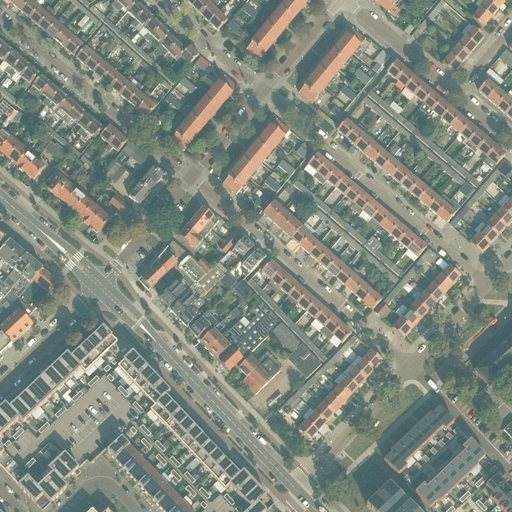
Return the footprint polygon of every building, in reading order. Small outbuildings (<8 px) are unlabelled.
[(15,0),(12,4),(21,12),(30,0),(15,0)] [(30,0),(21,12),(29,19),(39,8),(34,4),(37,0),(30,0)] [(111,5),(115,9),(123,0),(114,0),(115,1),(111,5)] [(123,8),(127,13),(137,2),(135,0),(123,0),(115,9),(118,13),(123,8)] [(199,0),(193,7),(192,7),(200,15),(215,0),(214,0),(208,0),(207,1),(206,0),(199,0)] [(215,0),(200,15),(209,23),(219,13),(215,9),(214,8),(219,4),(215,0)] [(287,0),(287,2),(300,13),(310,0),(287,0)] [(376,0),(375,1),(388,12),(394,17),(399,11),(394,6),(395,5),(398,0),(376,0)] [(416,0),(416,1),(428,11),(433,6),(426,0),(416,0)] [(487,0),(479,0),(475,5),(480,10),(491,19),(499,10),(491,3),(490,2),(488,1),(487,0)] [(488,0),(488,1),(490,2),(491,3),(499,10),(506,1),(505,0),(488,0)] [(441,1),(434,10),(438,14),(445,5),(441,1)] [(127,13),(135,21),(146,10),(137,2),(127,13)] [(287,2),(260,34),(273,45),(300,13),(287,2)] [(245,5),(241,10),(253,20),(258,15),(245,5)] [(92,7),(89,10),(99,19),(102,16),(92,7)] [(39,8),(29,19),(38,27),(52,11),(48,8),(44,12),(39,8)] [(209,23),(217,32),(220,29),(224,25),(227,21),(223,17),(227,12),(223,8),(219,13),(209,23)] [(139,25),(143,29),(154,19),(146,10),(135,21),(131,25),(135,29),(139,25)] [(434,10),(428,17),(432,21),(438,14),(434,10)] [(491,19),(480,10),(472,20),(483,29),(491,19)] [(38,27),(47,34),(56,23),(51,19),(55,14),(52,11),(38,27)] [(415,18),(407,11),(402,17),(410,24),(415,18)] [(92,17),(89,20),(98,28),(101,25),(92,17)] [(56,23),(47,34),(56,42),(69,26),(60,18),(56,23)] [(105,19),(102,22),(110,29),(113,26),(105,19)] [(143,29),(138,34),(143,39),(144,38),(147,41),(162,27),(154,19),(143,29)] [(227,27),(235,34),(239,28),(231,21),(227,27)] [(404,32),(408,36),(415,27),(411,23),(404,32)] [(69,26),(56,42),(64,49),(74,38),(78,33),(69,26)] [(155,41),(160,45),(170,35),(162,27),(147,41),(151,45),(155,41)] [(248,28),(243,33),(243,34),(250,39),(255,34),(248,28)] [(418,28),(410,38),(412,39),(413,40),(414,41),(422,32),(421,31),(418,28)] [(105,29),(103,32),(109,37),(112,34),(105,29)] [(474,29),(466,38),(476,47),(484,38),(474,29)] [(352,30),(339,45),(352,56),(353,55),(358,58),(370,44),(352,30)] [(112,34),(109,37),(118,45),(120,42),(112,34)] [(122,34),(119,37),(128,45),(131,42),(122,34)] [(273,45),(260,34),(246,50),(259,61),(273,45)] [(160,45),(156,49),(164,58),(168,53),(178,43),(170,35),(160,45)] [(74,38),(64,49),(73,57),(87,41),(83,37),(79,42),(74,38)] [(466,38),(458,47),(469,56),(476,47),(466,38)] [(120,42),(118,45),(123,50),(126,47),(120,42)] [(76,59),(85,66),(94,55),(89,51),(93,46),(89,43),(76,59)] [(168,53),(176,62),(186,51),(178,43),(168,53)] [(453,43),(446,52),(450,56),(461,65),(469,56),(458,47),(453,43)] [(0,48),(0,60),(3,63),(13,52),(4,44),(0,48)] [(339,45),(312,77),(325,88),(352,56),(339,45)] [(186,51),(176,62),(180,65),(184,61),(188,66),(199,56),(190,47),(186,51)] [(376,65),(372,70),(376,74),(381,69),(390,58),(382,51),(373,62),(376,65)] [(511,56),(506,51),(502,55),(511,62),(511,56)] [(0,66),(0,70),(3,73),(4,72),(8,75),(21,59),(13,52),(3,63),(0,66)] [(132,52),(129,55),(135,60),(137,57),(132,52)] [(85,66),(93,74),(103,63),(94,55),(85,66)] [(461,65),(450,56),(442,65),(453,74),(461,65)] [(16,74),(21,77),(30,66),(21,59),(8,75),(12,78),(16,74)] [(93,74),(102,81),(116,65),(112,62),(108,66),(103,63),(93,74)] [(197,62),(193,67),(201,74),(206,69),(197,62)] [(387,73),(396,81),(405,70),(396,63),(387,73)] [(102,81),(111,88),(120,77),(116,73),(120,68),(116,65),(102,81)] [(146,65),(143,68),(149,73),(152,70),(146,65)] [(30,66),(21,77),(26,82),(22,87),(26,90),(39,74),(30,66)] [(358,70),(354,76),(366,86),(371,81),(358,70)] [(405,70),(396,81),(405,89),(414,78),(405,70)] [(164,74),(162,76),(173,86),(175,84),(175,83),(176,83),(165,73),(164,73),(164,74)] [(478,92),(487,100),(496,89),(500,85),(486,74),(484,76),(484,77),(484,78),(484,79),(487,82),(478,92)] [(157,75),(154,78),(160,84),(163,81),(157,75)] [(36,91),(41,95),(51,84),(42,76),(28,92),(32,96),(36,91)] [(111,88),(120,96),(129,85),(133,80),(129,76),(125,81),(120,77),(111,88)] [(224,77),(210,93),(224,104),(237,88),(224,77)] [(325,88),(312,77),(298,94),(312,105),(325,88)] [(405,89),(414,96),(423,86),(414,78),(405,89)] [(184,79),(179,84),(179,85),(190,94),(191,94),(195,89),(184,79)] [(163,81),(160,84),(169,91),(171,88),(163,81)] [(42,104),(46,107),(59,91),(51,84),(41,95),(46,99),(42,104)] [(120,96),(129,103),(138,92),(142,87),(138,84),(134,89),(129,85),(120,96)] [(414,96),(423,104),(432,93),(423,86),(414,96)] [(357,98),(344,87),(340,92),(352,103),(357,98)] [(487,100),(496,108),(505,97),(496,89),(487,100)] [(59,91),(46,107),(49,110),(53,105),(54,106),(59,110),(68,99),(59,91)] [(129,103),(137,111),(147,100),(151,95),(147,91),(143,96),(138,92),(129,103)] [(367,96),(376,104),(380,99),(370,91),(367,96)] [(505,97),(496,108),(505,115),(511,107),(511,93),(510,92),(505,97)] [(6,94),(4,97),(11,103),(14,99),(7,93),(6,94)] [(210,93),(184,125),(197,136),(224,104),(210,93)] [(428,116),(432,112),(441,101),(432,93),(423,104),(419,109),(428,116)] [(180,104),(170,96),(165,101),(175,110),(180,104)] [(365,98),(362,102),(371,110),(374,106),(365,98)] [(68,99),(59,110),(63,114),(59,119),(60,119),(63,122),(77,106),(68,99)] [(376,104),(385,112),(389,107),(380,99),(376,104)] [(147,100),(137,111),(146,118),(156,107),(147,100)] [(432,112),(441,119),(450,109),(441,101),(432,112)] [(3,102),(0,105),(0,111),(8,119),(0,127),(0,129),(2,132),(12,120),(17,114),(3,102)] [(19,103),(16,106),(25,113),(27,111),(19,103)] [(77,106),(63,122),(67,125),(71,120),(71,121),(76,125),(86,114),(77,106)] [(374,106),(371,110),(378,116),(381,112),(374,106)] [(330,113),(338,120),(342,114),(334,107),(330,113)] [(385,112),(394,119),(398,115),(389,107),(385,112)] [(441,119),(450,127),(459,117),(450,109),(441,119)] [(27,111),(25,113),(32,119),(34,116),(27,111)] [(164,119),(156,112),(151,119),(159,125),(164,119)] [(17,114),(12,120),(16,123),(21,118),(17,114)] [(86,114),(76,125),(81,129),(77,134),(81,137),(94,121),(86,114)] [(385,115),(382,119),(389,125),(392,121),(385,115)] [(394,119),(404,127),(407,123),(398,115),(394,119)] [(450,127),(459,135),(468,124),(459,117),(450,127)] [(94,121),(81,137),(85,140),(89,135),(94,140),(103,129),(94,121)] [(276,121),(263,137),(276,148),(289,132),(276,121)] [(337,132),(346,139),(355,129),(346,121),(337,132)] [(392,121),(389,125),(396,131),(399,127),(392,121)] [(407,123),(404,127),(411,133),(414,129),(407,123)] [(459,135),(468,143),(477,132),(468,124),(459,135)] [(45,126),(43,129),(52,136),(54,133),(45,125),(45,126)] [(197,136),(184,125),(170,141),(184,152),(197,136)] [(346,139),(355,147),(364,137),(367,133),(358,125),(355,129),(346,139)] [(35,126),(31,132),(35,136),(40,130),(35,126)] [(100,138),(109,145),(118,134),(109,126),(100,138)] [(404,131),(400,135),(401,135),(407,141),(411,137),(404,131)] [(0,151),(11,139),(2,132),(0,134),(0,151)] [(418,132),(415,136),(422,142),(425,138),(418,132)] [(475,153),(478,150),(487,140),(477,132),(468,143),(466,146),(475,153)] [(109,145),(105,150),(108,153),(112,148),(113,149),(118,153),(121,149),(127,142),(118,134),(109,145)] [(56,135),(54,138),(60,144),(63,141),(56,135)] [(263,137),(236,169),(249,180),(276,148),(263,137)] [(355,147),(364,155),(373,144),(364,137),(355,147)] [(411,137),(407,141),(414,147),(418,143),(411,137)] [(425,138),(422,142),(429,148),(432,144),(425,138)] [(7,158),(8,159),(19,146),(11,139),(0,151),(0,152),(2,155),(1,156),(6,159),(7,158)] [(47,140),(43,145),(47,149),(51,143),(47,140)] [(487,140),(478,150),(482,154),(479,158),(483,162),(487,158),(496,148),(487,140)] [(63,141),(60,144),(67,150),(70,147),(63,141)] [(15,165),(17,167),(31,150),(31,149),(23,142),(19,146),(8,159),(11,162),(10,163),(14,167),(15,165)] [(47,149),(45,151),(58,163),(59,163),(67,154),(66,154),(65,153),(56,145),(55,146),(54,146),(54,145),(51,143),(47,149)] [(129,143),(122,152),(127,156),(143,169),(148,174),(154,169),(157,167),(137,150),(136,150),(134,148),(129,143)] [(364,155),(373,163),(382,152),(373,144),(364,155)] [(373,163),(382,170),(391,160),(399,150),(394,145),(386,155),(382,152),(373,163)] [(422,146),(418,150),(419,151),(425,156),(429,152),(422,146)] [(296,153),(304,160),(309,155),(300,148),(296,153)] [(436,148),(433,152),(440,158),(443,154),(436,148)] [(496,148),(487,158),(482,163),(492,171),(505,156),(496,148)] [(36,161),(31,156),(34,152),(31,150),(17,167),(19,169),(18,170),(22,174),(24,172),(25,174),(36,161)] [(74,150),(71,153),(77,158),(78,159),(80,156),(81,156),(74,150)] [(429,152),(425,156),(432,162),(436,158),(429,152)] [(443,154),(440,158),(447,164),(450,160),(443,154)] [(308,166),(317,173),(326,163),(317,155),(308,166)] [(83,157),(80,161),(89,168),(92,165),(83,157)] [(382,170),(391,178),(400,167),(391,160),(382,170)] [(36,161),(25,174),(33,181),(45,168),(36,161)] [(282,162),(278,167),(290,177),(295,172),(282,162)] [(440,162),(436,166),(437,166),(443,172),(447,168),(440,162)] [(511,169),(503,162),(496,171),(500,174),(505,179),(511,171),(511,169)] [(101,178),(99,180),(99,181),(103,184),(105,186),(106,185),(120,169),(114,163),(105,174),(104,174),(101,178)] [(317,173),(326,181),(335,171),(326,163),(317,173)] [(454,163),(451,167),(458,173),(462,169),(454,163)] [(75,165),(73,168),(78,172),(80,170),(81,169),(76,164),(75,164),(75,165)] [(92,165),(89,168),(93,172),(95,173),(97,175),(100,178),(101,178),(104,174),(103,174),(98,169),(98,170),(92,165)] [(391,178),(400,186),(409,175),(400,167),(391,178)] [(48,190),(56,197),(67,184),(71,180),(71,179),(70,180),(66,176),(66,175),(57,168),(46,181),(48,183),(49,182),(52,185),(48,190)] [(447,168),(443,172),(450,178),(454,174),(447,168)] [(80,170),(78,172),(83,177),(86,174),(86,173),(81,169),(80,170)] [(143,169),(134,180),(149,193),(163,177),(154,169),(148,174),(143,169)] [(249,180),(236,169),(223,185),(236,196),(249,180)] [(462,169),(458,173),(465,179),(469,175),(462,169)] [(326,181),(335,189),(344,178),(335,171),(326,181)] [(495,171),(490,178),(494,182),(497,177),(499,175),(500,174),(496,171),(495,171)] [(92,172),(89,176),(98,183),(99,181),(99,180),(101,178),(100,178),(97,175),(95,173),(93,172),(92,172)] [(400,186),(410,193),(418,183),(409,175),(400,186)] [(458,177),(455,181),(462,187),(465,183),(458,177)] [(264,183),(276,194),(281,189),(268,178),(264,183)] [(335,189),(344,197),(353,186),(344,178),(335,189)] [(473,179),(469,183),(476,189),(480,185),(473,179)] [(126,189),(126,190),(126,191),(127,191),(128,192),(131,194),(128,197),(128,198),(129,198),(130,199),(138,206),(149,193),(134,180),(126,188),(126,189)] [(488,180),(484,185),(488,189),(492,183),(488,180)] [(98,183),(95,187),(99,190),(103,184),(99,181),(98,183)] [(295,181),(292,185),(301,192),(304,188),(295,181)] [(410,193),(419,201),(428,190),(418,183),(410,193)] [(465,183),(462,187),(471,195),(474,191),(465,183)] [(64,204),(65,205),(76,192),(67,184),(56,197),(59,200),(58,201),(63,205),(64,204)] [(344,197),(353,204),(362,194),(353,186),(344,197)] [(284,191),(287,194),(289,196),(293,192),(292,191),(287,187),(285,190),(284,191)] [(304,188),(301,192),(308,199),(311,194),(304,188)] [(419,201),(428,209),(437,198),(428,190),(419,201)] [(479,191),(473,198),(477,202),(483,195),(479,191)] [(72,210),(73,212),(84,199),(76,192),(65,205),(68,207),(67,208),(71,212),(72,210)] [(109,193),(106,196),(112,201),(115,197),(109,193)] [(353,204),(350,208),(359,216),(362,212),(371,201),(368,198),(362,194),(353,204)] [(428,209),(437,216),(449,202),(440,194),(437,198),(428,209)] [(505,196),(497,204),(503,209),(511,217),(511,201),(511,200),(510,201),(505,196)] [(112,201),(109,203),(126,217),(131,211),(115,197),(112,201)] [(315,198),(312,202),(319,208),(322,204),(315,198)] [(473,198),(466,205),(470,209),(477,202),(473,198)] [(80,218),(82,219),(93,206),(84,199),(73,212),(76,214),(75,215),(79,219),(80,218)] [(259,199),(254,204),(261,210),(262,211),(266,205),(259,199)] [(301,199),(297,203),(302,207),(303,206),(304,206),(306,203),(301,199)] [(363,212),(359,217),(367,225),(371,220),(380,209),(371,201),(368,206),(364,210),(362,212),(363,212)] [(449,202),(437,216),(446,224),(460,209),(450,201),(449,202)] [(263,215),(272,223),(283,211),(274,202),(263,215)] [(322,204),(319,208),(326,214),(329,210),(322,204)] [(312,205),(308,210),(313,214),(317,210),(312,205)] [(89,225),(90,226),(101,213),(93,206),(82,219),(85,221),(83,222),(88,226),(89,225)] [(203,208),(195,218),(205,226),(206,227),(210,231),(215,226),(218,222),(203,208)] [(371,220),(380,227),(389,217),(380,209),(371,220)] [(463,209),(457,216),(461,220),(467,213),(463,209)] [(511,217),(502,209),(494,218),(506,228),(511,221),(511,217)] [(313,214),(320,220),(324,216),(317,210),(313,214)] [(272,223),(282,231),(292,219),(283,211),(272,223)] [(101,213),(90,226),(93,228),(92,230),(96,233),(97,232),(99,233),(110,220),(101,213)] [(333,213),(330,218),(337,224),(340,220),(333,213)] [(377,232),(376,232),(385,240),(389,235),(398,225),(389,217),(380,227),(377,232)] [(195,218),(187,227),(202,241),(206,237),(210,231),(206,227),(205,226),(195,218)] [(494,218),(486,227),(497,237),(506,228),(494,218)] [(282,231),(291,239),(301,227),(292,219),(282,231)] [(328,220),(324,224),(331,230),(335,226),(328,220)] [(340,220),(337,224),(344,230),(347,226),(340,220)] [(454,220),(449,225),(453,229),(458,224),(454,220)] [(389,235),(399,243),(408,232),(398,225),(389,235)] [(335,226),(331,230),(338,236),(342,232),(335,226)] [(202,241),(187,227),(178,238),(194,251),(202,241)] [(291,239),(300,247),(309,237),(300,229),(302,227),(301,227),(291,239)] [(486,227),(478,236),(489,246),(497,237),(486,227)] [(351,229),(348,233),(355,239),(358,235),(351,229)] [(235,232),(225,244),(230,248),(241,236),(235,232)] [(399,243),(408,251),(417,240),(408,232),(399,243)] [(346,235),(342,240),(349,246),(353,241),(346,235)] [(358,235),(355,239),(362,245),(365,241),(358,235)] [(489,246),(478,236),(470,245),(481,255),(489,246)] [(300,247),(309,255),(318,245),(309,237),(300,247)] [(0,268),(17,249),(9,242),(5,239),(4,241),(0,245),(0,268)] [(244,239),(232,253),(236,257),(235,259),(240,263),(244,259),(244,258),(253,248),(244,239)] [(417,240),(408,251),(417,259),(426,248),(417,240)] [(353,241),(349,246),(356,252),(360,248),(353,241)] [(178,263),(187,255),(180,248),(172,242),(150,269),(152,272),(142,281),(150,290),(155,286),(160,281),(160,280),(173,268),(178,263)] [(368,242),(364,247),(372,255),(376,250),(377,250),(368,242)] [(230,248),(225,244),(220,249),(225,254),(230,248)] [(309,255),(318,263),(327,253),(318,245),(309,255)] [(0,268),(0,281),(5,286),(10,291),(34,263),(17,249),(0,268)] [(376,250),(372,255),(373,255),(380,261),(383,257),(376,250)] [(421,259),(430,267),(438,258),(428,250),(421,259)] [(266,258),(258,251),(241,268),(246,271),(243,274),(246,278),(266,258)] [(364,251),(360,255),(367,261),(371,257),(364,251)] [(318,263),(327,271),(336,261),(327,253),(318,263)] [(166,292),(159,299),(168,309),(167,310),(169,313),(170,313),(171,312),(171,311),(183,300),(182,298),(192,288),(207,275),(187,254),(187,255),(178,263),(173,268),(182,277),(166,292)] [(371,257),(367,261),(374,267),(378,263),(371,257)] [(212,269),(202,259),(197,264),(203,270),(207,274),(212,269)] [(387,260),(384,264),(391,271),(394,266),(387,260)] [(327,271),(336,279),(345,269),(336,261),(327,271)] [(420,261),(414,267),(418,271),(424,264),(420,261)] [(34,263),(10,291),(18,299),(29,286),(30,286),(43,271),(34,263)] [(269,264),(262,273),(270,281),(279,271),(279,270),(271,263),(269,264)] [(218,264),(215,267),(224,277),(230,272),(227,268),(225,270),(218,264)] [(394,266),(391,271),(397,276),(401,272),(394,266)] [(215,267),(207,274),(207,275),(192,288),(182,298),(183,300),(171,311),(171,312),(179,320),(198,302),(198,303),(201,299),(224,277),(215,267)] [(382,267),(378,271),(385,277),(389,273),(382,267)] [(414,267),(408,274),(412,278),(418,271),(414,267)] [(449,267),(441,276),(452,286),(460,277),(449,267)] [(336,279),(345,287),(354,276),(345,269),(336,279)] [(270,281),(279,289),(288,278),(279,270),(270,281)] [(29,286),(18,299),(27,309),(32,314),(58,283),(43,271),(30,286),(29,286)] [(231,291),(238,284),(228,274),(219,283),(229,293),(231,291)] [(391,275),(388,279),(394,284),(398,280),(391,275)] [(345,287),(354,295),(363,284),(354,276),(345,287)] [(441,276),(433,285),(444,295),(452,286),(441,276)] [(279,289),(288,296),(297,286),(288,278),(279,289)] [(404,279),(398,286),(402,289),(408,282),(404,279)] [(160,281),(155,286),(160,292),(161,292),(165,287),(166,286),(160,280),(160,281)] [(250,280),(247,284),(258,295),(261,291),(250,280)] [(14,323),(24,334),(27,332),(33,326),(27,320),(32,314),(27,309),(18,299),(10,291),(5,286),(0,281),(0,305),(3,308),(16,322),(14,323)] [(238,284),(231,291),(242,302),(252,293),(241,282),(238,285),(238,284)] [(354,295),(363,303),(372,292),(363,284),(354,295)] [(433,285),(425,294),(436,304),(444,295),(433,285)] [(288,296),(297,304),(306,294),(297,286),(288,296)] [(398,286),(392,293),(396,296),(402,289),(398,286)] [(372,292),(363,303),(372,311),(381,301),(372,292)] [(263,293),(259,297),(266,304),(269,300),(263,293)] [(297,304),(306,312),(315,302),(306,294),(297,304)] [(425,294),(417,302),(428,313),(436,304),(425,294)] [(389,297),(382,304),(386,307),(392,300),(389,297)] [(198,302),(179,320),(186,328),(194,321),(199,316),(195,312),(204,303),(201,299),(198,303),(198,302)] [(269,300),(266,304),(274,312),(278,308),(269,300)] [(221,339),(209,351),(210,353),(210,354),(211,356),(213,356),(217,360),(235,342),(238,345),(264,321),(271,314),(260,302),(251,311),(257,317),(245,329),(239,323),(229,332),(233,336),(231,337),(230,338),(226,343),(222,339),(221,339)] [(306,312),(315,320),(324,310),(315,302),(306,312)] [(417,302),(408,311),(420,321),(428,313),(417,302)] [(374,313),(380,318),(388,309),(386,307),(382,304),(374,313)] [(0,317),(1,318),(11,328),(9,330),(18,340),(19,339),(24,334),(14,323),(16,322),(3,308),(0,305),(0,317)] [(402,306),(394,314),(401,320),(400,320),(411,330),(420,321),(408,311),(408,312),(402,306)] [(230,315),(229,316),(233,320),(234,320),(235,318),(239,314),(235,310),(230,315)] [(280,310),(276,314),(282,321),(286,317),(280,310)] [(315,320),(324,328),(333,318),(324,310),(315,320)] [(192,328),(189,331),(197,339),(204,332),(208,328),(210,327),(211,329),(218,324),(216,321),(212,317),(211,317),(213,315),(210,311),(208,313),(196,324),(192,328)] [(238,345),(220,363),(220,364),(228,371),(228,372),(234,367),(235,365),(247,354),(249,355),(265,339),(269,335),(277,327),(281,324),(271,314),(264,321),(238,345)] [(0,317),(0,333),(4,338),(12,346),(18,340),(9,330),(11,328),(1,318),(0,317)] [(286,317),(282,321),(289,328),(292,324),(286,317)] [(324,328),(320,333),(329,340),(333,336),(342,326),(333,318),(324,328)] [(400,320),(392,329),(403,339),(411,330),(400,320)] [(207,335),(200,342),(204,346),(204,348),(206,350),(208,350),(209,351),(221,339),(222,339),(217,334),(221,331),(223,329),(225,327),(221,323),(219,325),(215,328),(207,335)] [(342,326),(333,336),(342,344),(351,334),(342,326)] [(296,328),(293,332),(299,338),(303,334),(296,328)] [(103,329),(94,337),(109,352),(117,361),(119,363),(126,356),(124,354),(121,350),(122,349),(125,346),(119,342),(108,334),(107,333),(103,329)] [(0,356),(1,356),(0,355),(0,354),(0,352),(7,346),(9,348),(12,346),(4,338),(0,333),(0,356)] [(303,334),(299,338),(306,345),(309,341),(303,334)] [(349,342),(346,345),(350,348),(352,346),(357,340),(354,336),(349,342)] [(511,336),(475,372),(489,388),(511,365),(511,336)] [(87,345),(101,359),(109,352),(94,337),(86,345),(87,345)] [(93,367),(101,359),(87,345),(86,345),(79,352),(93,367)] [(346,345),(339,351),(340,351),(343,355),(350,348),(346,345)] [(130,351),(125,346),(122,349),(121,350),(124,354),(126,356),(130,351)] [(300,347),(287,360),(306,380),(320,366),(321,366),(301,346),(300,347)] [(81,370),(85,374),(93,367),(79,352),(72,358),(72,359),(82,369),(81,370)] [(319,352),(316,356),(323,364),(327,360),(319,352)] [(372,352),(363,361),(374,371),(382,362),(372,352)] [(71,377),(72,378),(81,370),(82,369),(72,359),(72,358),(67,354),(59,362),(58,362),(71,377)] [(125,376),(139,362),(140,362),(132,354),(117,368),(125,376)] [(336,355),(329,362),(333,365),(340,359),(336,355)] [(250,357),(245,362),(238,369),(246,377),(242,382),(255,395),(279,372),(264,356),(256,363),(250,357)] [(363,361),(355,369),(366,380),(374,371),(363,361)] [(72,378),(71,377),(58,362),(50,370),(63,385),(64,385),(72,378)] [(125,376),(122,380),(129,387),(133,384),(147,370),(140,362),(139,362),(125,376)] [(329,362),(323,368),(326,372),(333,365),(329,362)] [(355,369),(347,378),(358,388),(366,380),(355,369)] [(64,385),(63,385),(50,370),(47,373),(41,378),(55,393),(64,385)] [(133,384),(129,388),(136,395),(140,391),(140,392),(155,378),(147,370),(133,384)] [(321,370),(312,379),(316,382),(324,374),(321,370)] [(293,373),(290,377),(298,385),(302,382),(293,373)] [(55,393),(41,378),(33,386),(47,401),(55,393)] [(148,400),(148,399),(162,386),(155,378),(140,392),(148,400)] [(347,378),(339,387),(350,397),(358,388),(347,378)] [(310,381),(304,387),(307,390),(310,388),(311,387),(314,384),(313,384),(310,381)] [(336,385),(329,394),(331,396),(342,406),(347,400),(348,399),(350,397),(340,388),(339,387),(336,385)] [(47,401),(33,386),(25,394),(38,408),(39,409),(47,401)] [(155,407),(165,398),(165,397),(166,398),(170,394),(162,386),(148,399),(148,400),(154,406),(155,407)] [(304,387),(297,393),(301,397),(307,390),(304,387)] [(39,409),(38,408),(25,394),(16,402),(30,417),(39,409)] [(331,396),(322,404),(333,415),(342,406),(331,396)] [(150,411),(158,419),(172,406),(173,405),(166,398),(165,397),(165,398),(155,407),(150,411)] [(289,401),(287,403),(294,410),(300,404),(297,401),(293,397),(289,401)] [(318,401),(310,409),(314,413),(325,423),(327,421),(328,420),(333,415),(322,404),(318,401)] [(16,402),(9,408),(19,419),(18,420),(22,424),(30,417),(16,402)] [(287,403),(280,409),(287,417),(294,410),(287,403)] [(0,408),(0,415),(10,427),(19,419),(9,408),(5,404),(0,408)] [(158,419),(165,427),(180,413),(173,405),(172,406),(158,419)] [(431,416),(443,429),(442,429),(445,432),(454,424),(439,408),(431,416)] [(302,418),(306,422),(314,413),(310,409),(302,418)] [(165,427),(173,435),(187,421),(180,413),(165,427)] [(314,413),(306,422),(317,432),(325,423),(314,413)] [(421,421),(436,437),(435,436),(442,429),(443,429),(431,416),(430,414),(422,422),(421,421)] [(0,415),(0,433),(2,435),(10,427),(0,415)] [(292,426),(298,431),(306,422),(302,418),(301,417),(292,426)] [(173,435),(180,443),(195,429),(187,421),(173,435)] [(413,428),(413,429),(428,444),(427,443),(434,436),(435,437),(436,437),(421,421),(421,422),(414,429),(413,428)] [(317,432),(306,422),(298,431),(309,441),(317,432)] [(511,422),(503,431),(511,440),(511,422)] [(180,443),(187,451),(202,437),(195,429),(180,443)] [(405,436),(420,452),(419,451),(427,444),(428,445),(428,444),(413,429),(414,430),(406,437),(405,436)] [(398,443),(397,443),(412,459),(411,458),(419,451),(420,452),(405,436),(406,437),(398,444),(398,443)] [(195,459),(210,445),(202,437),(187,451),(195,459)] [(128,447),(129,446),(121,438),(108,451),(107,452),(114,460),(123,452),(128,447)] [(470,441),(462,449),(465,452),(477,464),(485,457),(470,441)] [(398,445),(390,452),(391,454),(392,453),(403,466),(404,465),(411,459),(412,459),(397,443),(397,444),(398,445)] [(195,459),(202,467),(217,453),(210,445),(195,459)] [(123,452),(114,460),(122,468),(136,455),(136,454),(129,446),(128,447),(123,452)] [(456,458),(470,473),(478,465),(477,464),(465,452),(457,459),(456,458)] [(202,467),(210,475),(225,461),(217,453),(202,467)] [(391,454),(384,461),(398,476),(406,468),(404,465),(403,466),(392,453),(391,454)] [(70,477),(79,469),(78,468),(65,454),(56,462),(57,462),(70,477)] [(136,454),(136,455),(122,468),(129,476),(143,463),(144,462),(136,454)] [(449,466),(448,466),(462,481),(470,473),(456,458),(456,459),(457,460),(450,467),(449,466)] [(210,475),(217,483),(232,469),(225,461),(210,475)] [(56,462),(48,470),(52,474),(53,473),(63,483),(70,477),(57,462),(56,462)] [(144,462),(143,463),(129,476),(137,484),(151,470),(144,462)] [(441,473),(455,488),(462,481),(448,466),(449,467),(442,474),(441,473)] [(217,483),(213,487),(220,495),(229,486),(239,476),(232,469),(217,483)] [(48,470),(41,477),(45,481),(59,496),(67,488),(63,483),(53,473),(52,474),(48,470)] [(151,470),(137,484),(144,492),(158,478),(159,478),(151,470)] [(229,486),(236,494),(251,480),(243,472),(239,476),(229,486)] [(433,481),(447,496),(455,488),(441,473),(440,474),(441,475),(434,482),(433,481)] [(500,473),(485,487),(493,495),(505,484),(505,485),(509,481),(500,473)] [(18,486),(35,504),(43,496),(36,489),(37,489),(37,488),(27,478),(18,486)] [(158,478),(144,492),(151,500),(166,486),(159,478),(158,478)] [(244,502),(259,488),(251,480),(236,494),(244,502)] [(36,489),(43,496),(50,504),(59,496),(45,481),(37,488),(37,489),(36,489)] [(426,489),(438,502),(437,502),(439,503),(447,496),(433,481),(432,481),(433,482),(426,489)] [(389,484),(366,507),(367,507),(369,505),(376,511),(410,511),(397,498),(400,496),(390,485),(389,484)] [(493,495),(489,498),(497,507),(511,492),(511,491),(511,492),(505,485),(505,484),(493,495)] [(173,494),(174,494),(166,486),(151,500),(159,508),(173,494)] [(423,486),(415,494),(429,509),(437,502),(438,502),(426,489),(423,486)] [(251,509),(251,510),(258,503),(266,496),(259,488),(244,502),(251,509)] [(511,492),(497,507),(501,511),(506,511),(511,507),(511,492)] [(174,494),(173,494),(159,508),(163,511),(170,511),(181,502),(174,494)] [(181,502),(170,511),(186,511),(189,509),(191,507),(191,504),(186,498),(181,502)] [(251,509),(247,511),(265,511),(266,511),(258,503),(251,510),(251,509)]
